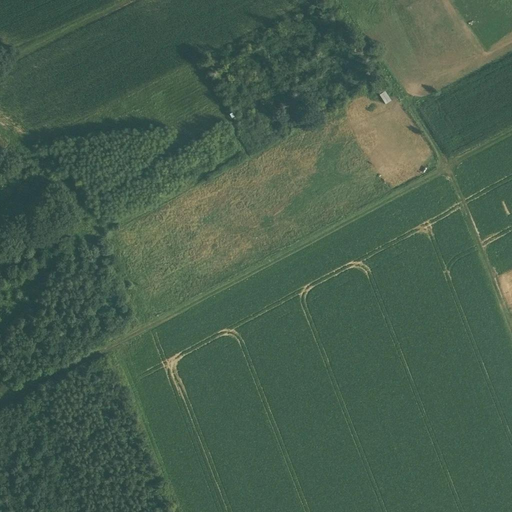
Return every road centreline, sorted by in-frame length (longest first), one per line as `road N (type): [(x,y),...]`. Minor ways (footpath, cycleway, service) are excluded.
road 1 (track): [(511,326),(449,168),(0,405)]
road 2 (track): [(333,0),(449,168),(511,131)]
road 3 (track): [(0,131),(57,183),(149,324)]
road 4 (track): [(131,0),(0,66)]
